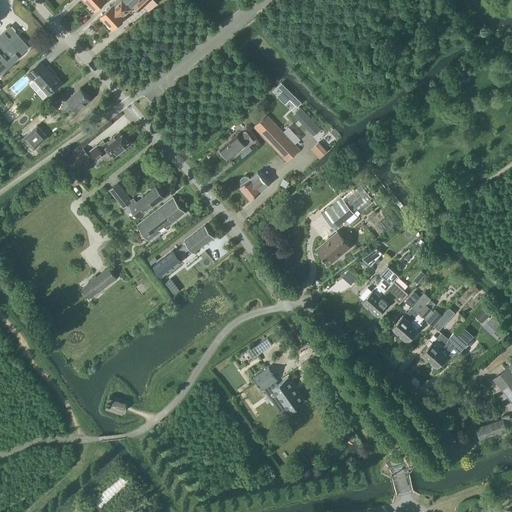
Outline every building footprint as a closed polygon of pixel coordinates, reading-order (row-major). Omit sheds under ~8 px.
[(94,0),(89,5),(95,11),(107,0),(106,0),(94,0)] [(112,5),(100,17),(107,24),(127,5),(131,0),(115,0),(114,1),(117,3),(113,7),(112,5)] [(131,0),(127,5),(107,24),(113,30),(124,19),(123,17),(131,9),(134,7),(139,11),(143,7),(148,12),(157,4),(153,0),(131,0)] [(0,59),(1,59),(0,57),(0,56),(1,55),(5,51),(13,60),(15,58),(16,60),(19,57),(19,56),(29,47),(28,47),(23,42),(23,41),(19,37),(18,37),(17,38),(16,39),(15,40),(13,37),(10,39),(4,32),(0,35),(0,59)] [(40,63),(28,73),(33,80),(34,79),(48,95),(61,83),(54,75),(55,74),(48,66),(45,68),(40,63)] [(277,87),(298,107),(301,103),(281,83),(277,87)] [(62,110),(64,112),(66,110),(67,110),(72,106),(77,111),(90,99),(80,89),(62,105),(64,108),(62,110)] [(256,105),(260,109),(267,101),(264,97),(256,105)] [(293,114),(314,136),(321,130),(300,108),(293,114)] [(299,150),(266,115),(254,127),(286,162),(299,150)] [(34,149),(47,137),(37,126),(24,138),(34,149)] [(236,135),(220,149),(228,159),(245,145),(243,143),(249,139),(251,142),(255,138),(248,129),(244,132),(244,133),(238,137),(236,135)] [(108,141),(105,144),(103,141),(97,145),(89,151),(97,160),(109,151),(114,157),(129,144),(120,132),(114,136),(108,141)] [(310,150),(319,159),(326,151),(318,142),(310,150)] [(73,166),(74,168),(86,159),(78,149),(62,161),(69,169),(73,166)] [(244,177),(242,178),(240,179),(240,181),(240,183),(241,185),(240,186),(241,188),(241,190),(243,192),(245,192),(250,199),(267,185),(268,185),(257,171),(257,172),(249,179),(248,177),(246,177),(244,177)] [(118,183),(109,190),(123,208),(128,204),(130,207),(130,208),(138,218),(163,198),(155,188),(136,202),(134,199),(131,201),(118,183)] [(322,214),(334,229),(335,229),(347,219),(352,225),(358,220),(353,213),(357,211),(359,213),(370,205),(367,202),(371,198),(360,185),(342,200),(340,199),(322,214)] [(172,197),(137,225),(149,241),(185,213),(172,197)] [(153,266),(161,277),(182,261),(179,257),(190,248),(193,252),(213,236),(205,225),(184,241),(186,243),(175,252),(173,250),(153,266)] [(316,250),(322,257),(323,259),(324,259),(328,264),(347,248),(342,242),(344,240),(337,232),(316,250)] [(376,247),(361,258),(370,266),(382,253),(376,247)] [(362,302),(370,309),(389,287),(393,282),(399,275),(388,265),(380,274),(383,278),(373,290),(371,291),(367,288),(360,297),(364,300),(362,302)] [(98,293),(101,290),(116,279),(108,268),(96,276),(95,275),(88,280),(90,282),(81,289),(89,299),(97,292),(98,293)] [(351,285),(357,277),(348,269),(342,277),(351,285)] [(413,281),(417,284),(425,275),(421,271),(413,281)] [(406,294),(393,282),(389,287),(370,309),(378,315),(388,303),(387,302),(392,296),(399,302),(406,294)] [(471,283),(468,286),(476,293),(479,291),(471,283)] [(418,313),(417,312),(430,298),(424,293),(420,297),(414,292),(405,302),(411,307),(409,310),(410,310),(403,317),(402,316),(392,328),(400,335),(418,313)] [(418,313),(400,335),(407,341),(414,334),(415,334),(417,332),(417,331),(418,329),(417,329),(422,325),(420,323),(424,318),(438,331),(454,313),(449,308),(442,316),(435,310),(433,312),(426,305),(418,313)] [(476,317),(481,322),(489,314),(484,308),(476,317)] [(493,314),(487,321),(493,327),(499,320),(493,314)] [(464,328),(457,337),(466,344),(474,336),(464,328)] [(421,354),(430,361),(448,339),(441,333),(433,343),(432,342),(421,354)] [(448,339),(430,361),(437,367),(447,356),(447,355),(453,348),(458,353),(462,349),(466,344),(460,340),(453,333),(448,339)] [(259,344),(254,347),(259,354),(264,350),(259,344)] [(254,377),(263,389),(270,384),(273,387),(272,387),(281,400),(275,404),(281,411),(286,407),(289,411),(293,408),(293,409),(300,404),(304,400),(292,382),(288,377),(277,384),(275,380),(277,379),(269,367),(254,377)] [(493,379),(511,402),(511,374),(507,368),(493,379)] [(124,401),(109,397),(105,410),(121,415),(124,411),(126,409),(125,406),(124,401)] [(502,419),(476,428),(480,439),(507,429),(506,427),(511,425),(511,424),(509,415),(502,417),(502,419)] [(92,498),(103,510),(133,483),(122,471),(92,498)]
